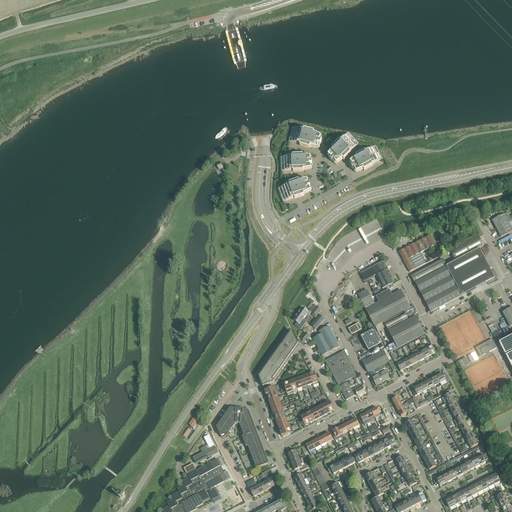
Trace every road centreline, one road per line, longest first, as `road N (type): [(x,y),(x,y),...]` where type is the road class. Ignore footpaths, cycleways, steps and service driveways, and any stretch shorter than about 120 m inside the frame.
road 1 (secondary): [(299,255),(363,201),(511,167)]
road 2 (tertiary): [(124,511),(215,372)]
road 3 (tertiary): [(0,37),(151,0)]
road 4 (residential): [(253,507),(209,422),(247,378)]
road 5 (residential): [(375,399),(323,299),(345,269)]
road 6 (unclassified): [(427,324),(386,246),(345,269)]
